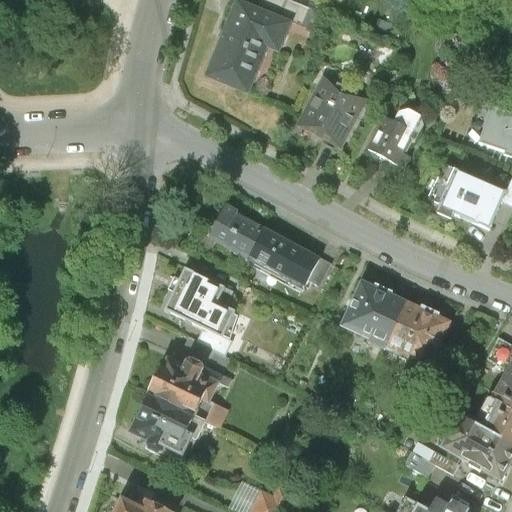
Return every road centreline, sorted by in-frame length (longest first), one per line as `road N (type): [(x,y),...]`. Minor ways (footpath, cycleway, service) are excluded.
road 1 (residential): [(511,298),(140,127)]
road 2 (tertiary): [(57,511),(124,286),(140,127)]
road 3 (tertiary): [(140,127),(0,135)]
road 4 (tertiary): [(140,127),(163,0)]
